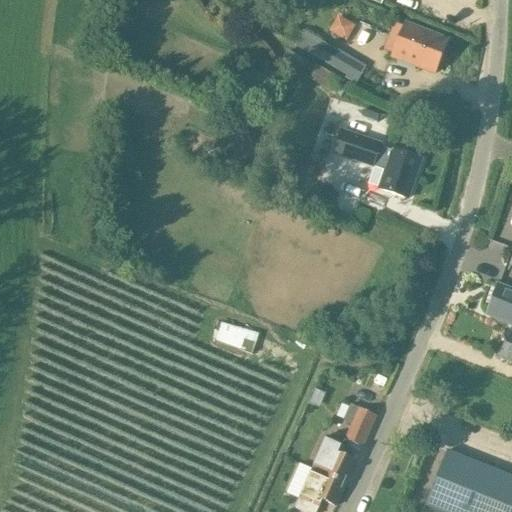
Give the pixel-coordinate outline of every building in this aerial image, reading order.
[(341,14),(331,31),(350,43),(360,26),(341,14)] [(405,27),(395,23),(383,51),(394,55),(392,58),(435,75),(448,41),(406,24),(405,27)] [(368,68),(304,30),(294,47),(346,77),(345,78),(357,86),(368,68)] [(309,63),(288,51),(280,65),(301,77),(309,63)] [(345,81),(315,65),(307,78),(337,95),(345,81)] [(382,146),(352,136),(344,159),(374,169),(376,164),(387,168),(380,190),(407,199),(421,161),(393,151),(392,155),(380,151),(382,146)] [(511,291),(499,286),(488,316),(511,325),(511,291)] [(221,322),(215,342),(250,352),(256,333),(221,322)] [(511,332),(507,330),(497,358),(511,363),(511,332)] [(363,449),(377,417),(374,415),(375,412),(366,408),(364,411),(359,409),(345,440),(363,449)] [(312,470),(346,484),(356,462),(337,454),(342,444),(327,437),(312,470)] [(511,511),(511,476),(447,451),(422,511),(511,511)] [(346,484),(312,470),(310,474),(314,476),(298,511),(301,511),(316,511),(321,502),(335,508),(346,484)]
